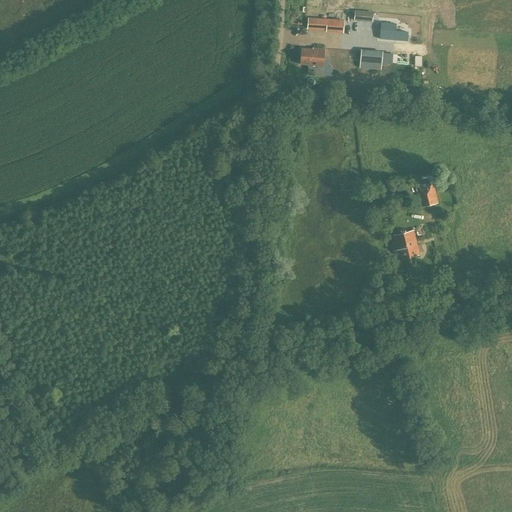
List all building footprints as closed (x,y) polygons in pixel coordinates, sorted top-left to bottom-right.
[(372,23),(373,13),(355,11),(354,22),(372,23)] [(308,20),(307,29),(327,31),(327,32),(334,33),(334,31),(342,32),(343,20),(313,18),(313,21),(308,20)] [(392,24),(378,23),(377,38),(405,41),(406,34),(391,33),(392,24)] [(308,65),(308,75),(323,76),(323,67),(324,49),(312,48),(312,49),(301,48),(300,65),(308,65)] [(392,63),(393,52),(361,49),(359,68),(381,69),(381,62),(392,63)] [(433,179),(415,183),(420,207),(438,203),(433,179)] [(392,236),(396,251),(394,251),(397,261),(419,255),(413,231),(392,236)]
